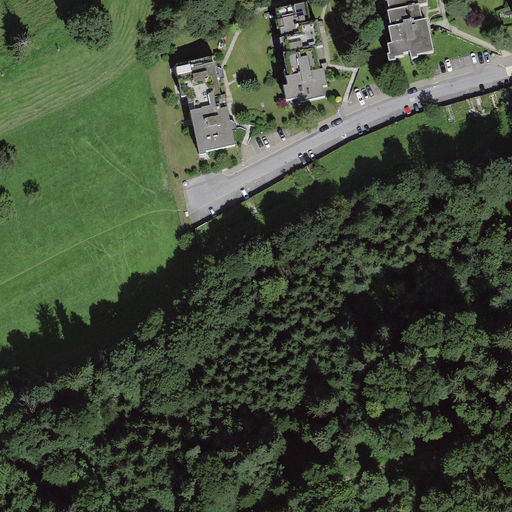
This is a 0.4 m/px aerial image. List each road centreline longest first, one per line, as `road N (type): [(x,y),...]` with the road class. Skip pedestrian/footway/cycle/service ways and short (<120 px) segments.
road 1 (residential): [(505,70),(371,113),(186,206)]
road 2 (track): [(511,432),(365,469),(243,511)]
road 3 (track): [(0,63),(105,0)]
